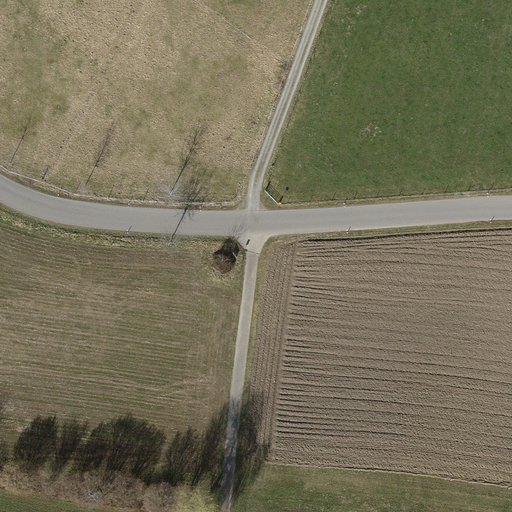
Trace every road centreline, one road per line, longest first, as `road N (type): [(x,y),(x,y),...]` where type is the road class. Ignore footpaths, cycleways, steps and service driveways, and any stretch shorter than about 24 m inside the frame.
road 1 (unclassified): [(511,208),(168,223),(85,217),(0,192)]
road 2 (track): [(225,511),(256,224)]
road 3 (track): [(242,225),(319,0)]
